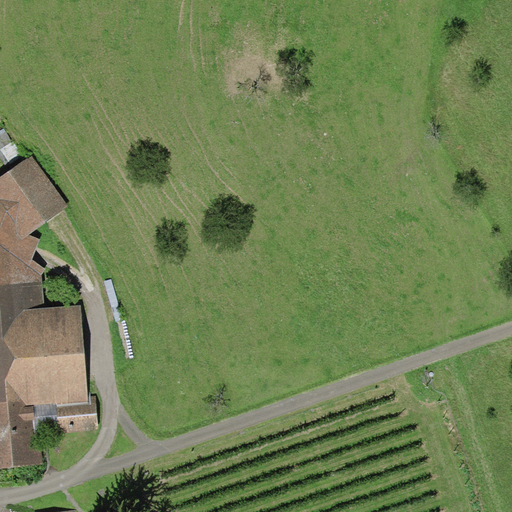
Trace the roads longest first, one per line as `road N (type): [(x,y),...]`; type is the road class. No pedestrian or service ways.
road 1 (track): [(511,333),(0,499)]
road 2 (track): [(150,452),(119,423),(92,295),(33,252)]
